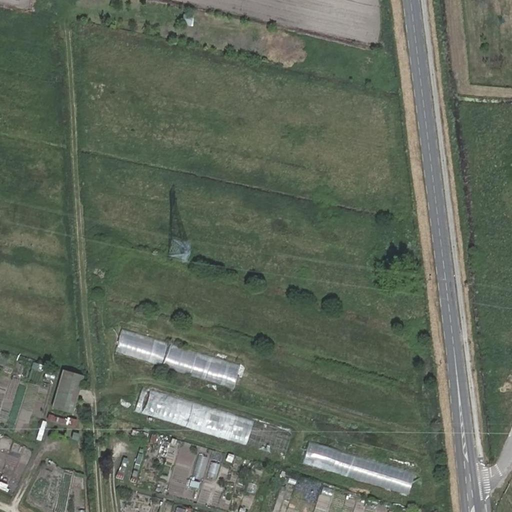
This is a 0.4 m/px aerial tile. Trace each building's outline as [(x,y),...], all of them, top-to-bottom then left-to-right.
[(193,26),(194,15),(184,14),(183,25),(193,26)] [(104,268),(110,268),(114,268),(113,245),(93,246),(94,258),(104,258),(104,268)] [(96,268),(97,280),(110,279),(110,268),(104,268),(96,268)] [(234,387),(241,364),(124,330),(117,353),(234,387)] [(82,376),(64,371),(54,407),(71,413),(82,376)] [(142,415),(286,454),(293,430),(149,391),(142,415)] [(76,426),(77,418),(67,417),(66,425),(76,426)] [(162,440),(158,455),(165,457),(170,442),(162,440)] [(181,446),(177,460),(192,464),(196,450),(181,446)] [(202,479),(207,456),(198,454),(193,477),(202,479)] [(411,492),(416,470),(342,454),(337,476),(411,492)] [(215,479),(220,464),(211,461),(207,476),(215,479)]
